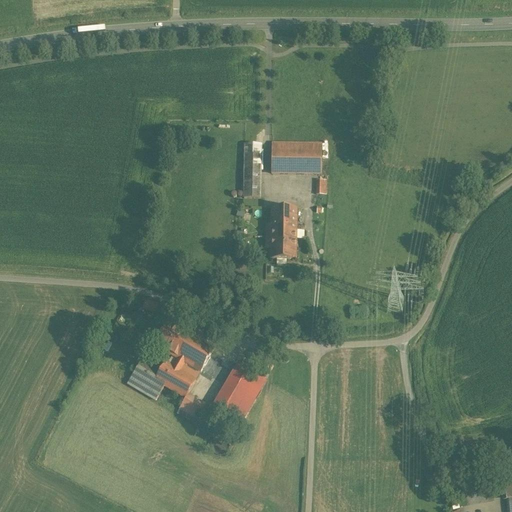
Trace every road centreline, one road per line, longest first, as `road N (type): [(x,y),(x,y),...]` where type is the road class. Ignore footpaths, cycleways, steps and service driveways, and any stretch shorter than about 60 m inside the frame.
road 1 (unclassified): [(511,182),(464,222),(427,311),(401,341),(271,345),(232,335),(157,295),(0,277)]
road 2 (tertiary): [(0,46),(199,24),(511,23)]
